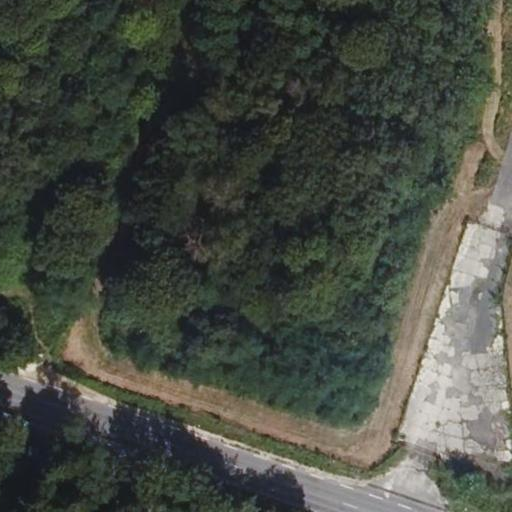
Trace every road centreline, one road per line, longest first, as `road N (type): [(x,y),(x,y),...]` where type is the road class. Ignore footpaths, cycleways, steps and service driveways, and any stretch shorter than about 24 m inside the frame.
road 1 (track): [(511,215),(455,201),(376,438),(332,434),(92,348),(86,330),(99,280)]
road 2 (primary): [(368,511),(0,385)]
road 3 (track): [(407,511),(424,450),(511,240)]
